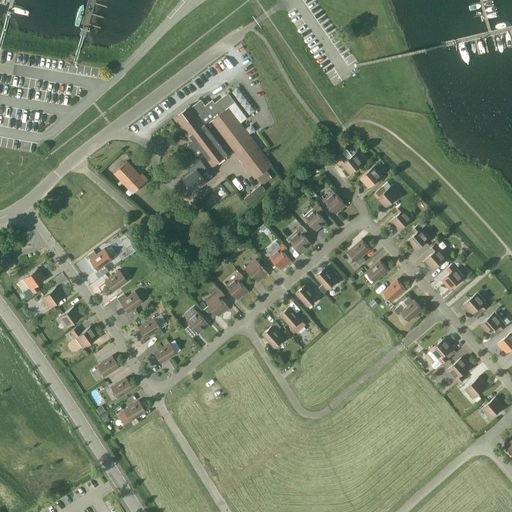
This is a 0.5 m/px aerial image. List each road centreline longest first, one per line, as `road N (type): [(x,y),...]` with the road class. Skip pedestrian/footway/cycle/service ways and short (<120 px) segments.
road 1 (residential): [(244,323),(172,384),(146,386),(22,207)]
road 2 (residential): [(258,21),(22,207)]
road 3 (residential): [(244,323),(297,409),(320,415),(443,310)]
road 4 (residential): [(443,310),(363,226),(244,323)]
road 5 (unclassified): [(138,511),(0,304)]
